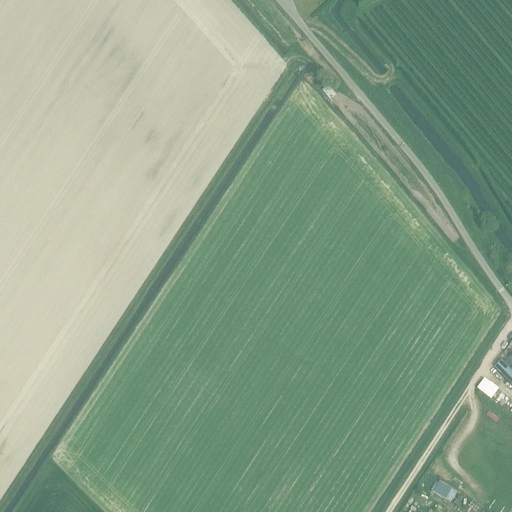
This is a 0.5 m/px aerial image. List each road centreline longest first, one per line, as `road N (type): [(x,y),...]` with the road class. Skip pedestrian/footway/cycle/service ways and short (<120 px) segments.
road 1 (unclassified): [(511,304),(414,159),(278,0)]
road 2 (track): [(388,511),(511,324)]
